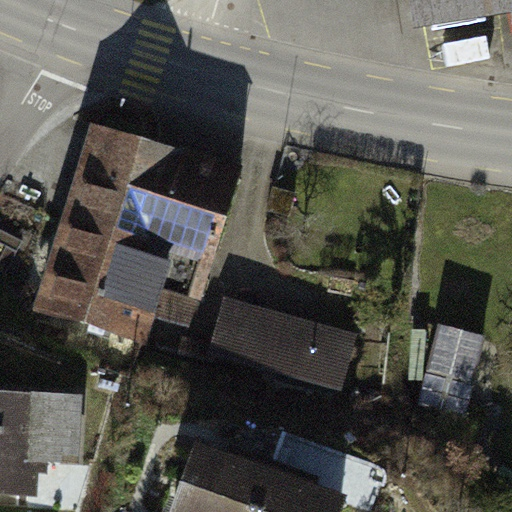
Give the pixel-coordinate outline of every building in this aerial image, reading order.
[(242,174),(100,131),(72,226),(162,253),(153,284),(204,299),(242,174)] [(162,253),(72,226),(44,309),(136,338),(153,284),(162,253)] [(354,339),(233,306),(220,353),(341,386),(354,339)] [(485,340),(445,329),(434,368),(475,379),(485,340)] [(0,493),(33,495),(34,469),(49,470),(49,461),(61,461),(62,449),(76,450),(79,402),(0,397),(0,493)] [(260,511),(273,477),(201,451),(179,511),(260,511)] [(342,511),(345,503),(273,477),(260,511),(342,511)]
